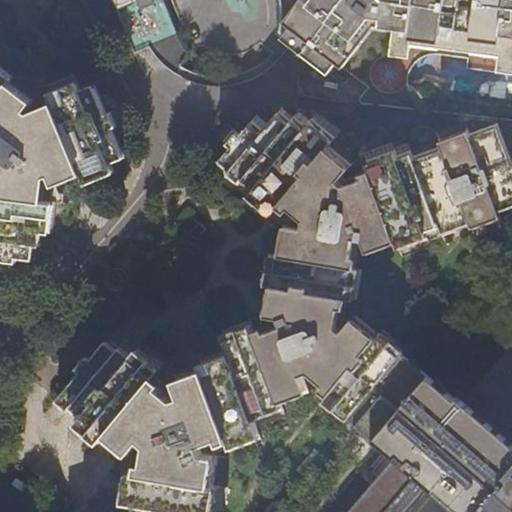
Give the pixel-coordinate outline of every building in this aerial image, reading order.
[(0,0),(0,255),(26,258),(27,244),(32,244),(34,230),(44,231),(48,200),(37,199),(41,170),(48,167),(53,178),(80,166),(85,177),(113,165),(110,156),(123,150),(98,89),(84,95),(80,86),(52,96),(56,107),(29,118),(23,114),(30,105),(6,87),(10,81),(0,72),(0,0)] [(276,33),(283,38),(292,26),(286,21),(303,0),(308,0),(309,1),(310,0),(112,0),(135,53),(149,47),(154,55),(160,62),(169,69),(175,73),(190,53),(187,49),(183,43),(180,39),(163,0),(277,0),(278,3),(279,15),(278,27),(276,33)] [(511,0),(310,0),(309,1),(308,0),(303,0),(286,21),(292,26),(283,38),(291,45),(329,74),(337,63),(343,67),(376,25),(410,30),(409,39),(439,43),(440,35),(455,37),(456,29),(471,31),(470,39),(500,43),(501,34),(511,35),(511,0)] [(511,35),(501,34),(500,43),(470,39),(471,31),(456,29),(455,37),(440,35),(439,43),(409,39),(410,30),(376,25),(343,67),(368,87),(360,97),(359,100),(360,101),(361,103),(427,110),(426,106),(423,98),(419,93),(415,89),(412,86),(405,82),(409,51),(467,58),(466,68),(511,74),(511,35)] [(206,511),(211,484),(205,483),(210,453),(203,452),(200,444),(227,435),(230,441),(258,430),(251,412),(280,401),(278,395),(306,384),(302,374),(309,371),(332,390),(328,395),(351,414),(375,385),(400,355),(377,335),(373,340),(350,321),(342,330),(336,325),(342,297),(348,298),(353,267),(349,267),(354,239),(363,239),(365,245),(393,235),(396,241),(425,231),(423,226),(437,221),(440,228),(468,218),(469,222),(498,212),(496,205),(511,198),(511,163),(500,132),(472,142),(471,137),(442,147),(444,154),(416,164),(414,159),(400,164),(398,158),(369,169),(372,176),(344,186),(339,180),(346,172),(323,152),(330,144),(306,125),(300,132),(288,123),(285,127),(273,117),(258,136),(246,127),(223,155),(234,164),(232,167),(244,177),(247,173),(258,182),(252,189),(275,209),(282,201),(304,220),(303,228),(292,226),(287,256),(278,253),(272,285),(279,286),(274,315),(281,317),(283,325),(256,335),(254,329),(225,340),(232,358),(203,369),(205,375),(177,385),(181,396),(174,398),(152,380),(158,372),(135,352),(128,360),(117,350),(114,354),(102,345),(61,395),(73,405),(76,401),(87,409),(81,417),(105,436),(111,428),(134,447),(141,438),(149,444),(142,472),(135,471),(130,502),(149,505),(147,511),(206,511)] [(511,442),(458,396),(456,399),(402,353),(400,355),(375,385),(511,503),(511,442)] [(511,511),(511,503),(375,385),(351,414),(347,419),(392,459),(348,511),(511,511)]
